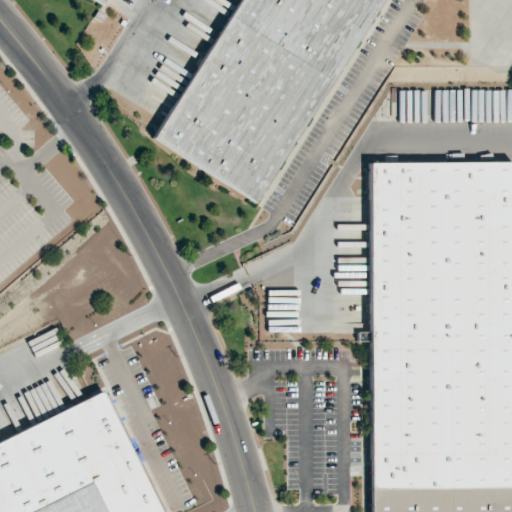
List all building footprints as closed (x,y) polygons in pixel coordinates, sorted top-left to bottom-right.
[(116,0),(96,0),(111,8),(116,0)] [(381,0),(253,203),(152,139),(240,0),(381,0)] [(511,488),(369,489),(367,164),(511,163),(511,488)] [(0,511),(0,441),(101,391),(161,511),(0,511)] [(511,511),(369,511),(369,489),(511,488),(511,511)]
